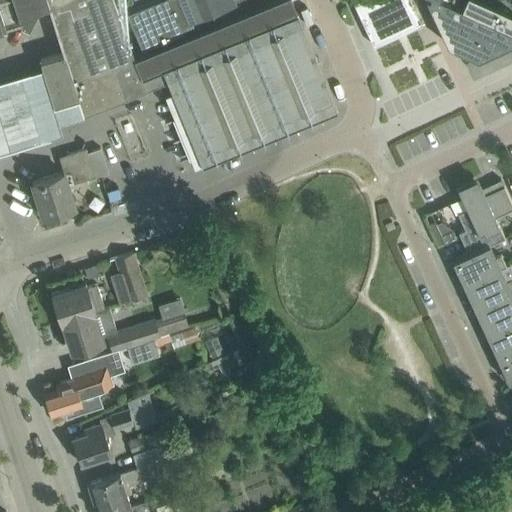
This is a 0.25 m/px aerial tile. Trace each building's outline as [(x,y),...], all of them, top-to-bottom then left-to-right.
[(142,77),(137,65),(114,0),(0,0),(0,30),(2,29),(21,23),(29,27),(38,9),(49,5),(64,52),(40,59),(54,104),(78,97),(83,114),(146,89),(142,77)] [(142,50),(183,33),(169,0),(157,0),(127,12),(142,50)] [(292,0),(273,0),(135,57),(137,65),(142,77),(146,89),(147,89),(168,81),(202,165),(337,109),(297,13),(293,1),(292,0)] [(180,0),(189,22),(235,3),(234,1),(236,0),(180,0)] [(411,0),(354,0),(353,1),(374,45),(422,23),(411,0)] [(511,12),(484,0),(426,0),(447,44),(452,46),(451,49),(463,55),(464,52),(478,58),(511,41),(511,12)] [(39,60),(0,71),(0,143),(58,126),(39,60)] [(68,184),(95,176),(108,172),(108,170),(107,170),(105,163),(106,163),(103,155),(101,149),(101,147),(99,148),(93,150),(91,150),(92,151),(87,152),(86,147),(65,154),(70,170),(32,181),(43,216),(75,206),(68,184)] [(482,187),(477,177),(457,186),(467,208),(458,213),(465,228),(459,232),(468,252),(454,258),(455,259),(469,253),(489,244),(505,237),(495,217),(511,208),(511,202),(501,179),(482,187)] [(441,221),(436,224),(441,235),(445,243),(457,237),(453,230),(441,221)] [(495,257),(489,244),(469,253),(455,259),(459,269),(457,270),(464,284),(466,283),(506,265),(501,254),(495,257)] [(127,289),(110,294),(112,303),(130,298),(145,293),(132,252),(117,257),(127,289)] [(477,307),(511,290),(511,278),(506,281),(500,268),(506,266),(506,265),(466,283),(470,293),(468,294),(475,308),(477,307)] [(62,321),(63,321),(94,311),(105,308),(97,283),(87,286),(85,283),(53,293),(62,321)] [(488,331),(511,319),(511,294),(511,292),(511,291),(511,290),(477,307),(481,317),(479,318),(486,332),(488,331)] [(94,311),(63,321),(72,350),(103,340),(101,336),(107,334),(116,331),(116,329),(109,306),(105,308),(94,311)] [(175,315),(154,322),(158,335),(160,335),(160,334),(178,328),(175,315)] [(499,355),(511,349),(511,319),(488,331),(492,340),(490,341),(497,356),(499,355)] [(158,335),(154,322),(154,320),(127,328),(131,343),(144,339),(144,340),(154,337),(158,335)] [(170,334),(174,347),(200,338),(195,325),(170,334)] [(159,353),(154,337),(144,340),(140,341),(146,357),(159,353)] [(44,391),(52,414),(65,410),(67,415),(102,404),(96,387),(110,382),(111,384),(112,384),(109,374),(124,369),(118,348),(83,360),(87,373),(56,383),(58,387),(44,391)] [(511,349),(499,355),(503,364),(501,365),(508,380),(510,379),(511,382),(511,349)] [(105,431),(133,422),(132,420),(133,419),(136,426),(157,419),(148,390),(127,399),(130,409),(129,409),(128,407),(99,416),(101,422),(85,427),(86,432),(72,437),(81,463),(112,453),(105,431)] [(133,453),(151,447),(147,434),(129,440),(133,453)] [(97,510),(130,500),(127,493),(132,491),(130,483),(160,473),(156,461),(152,447),(151,447),(133,453),(138,466),(88,483),(97,510)] [(182,490),(171,494),(175,504),(185,501),(182,490)] [(97,510),(97,511),(156,511),(155,507),(139,511),(133,511),(130,500),(97,510)]
